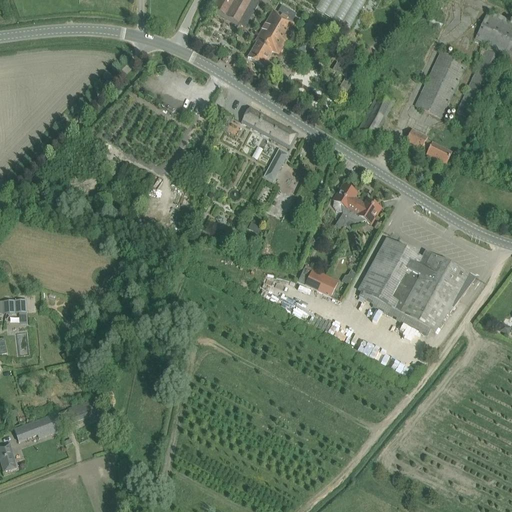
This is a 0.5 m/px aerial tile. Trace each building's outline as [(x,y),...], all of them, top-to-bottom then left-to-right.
[(238,24),(252,0),(219,0),(214,10),(238,24)] [(322,0),(316,11),(349,30),(367,0),(322,0)] [(278,56),(297,25),(273,11),(255,42),(257,43),(248,59),(263,68),(272,52),(278,56)] [(511,22),(494,14),(493,17),(487,14),(475,40),(489,47),(486,52),(485,51),(478,67),(450,125),(467,133),(482,102),(500,63),(503,65),(507,55),(511,57),(511,22)] [(439,15),(434,26),(439,28),(445,17),(439,15)] [(441,52),(414,107),(441,120),(467,65),(441,52)] [(379,93),(355,137),(372,145),(395,102),(379,93)] [(290,150),(293,144),(298,135),(251,109),(242,124),(290,150)] [(446,166),(450,157),(452,154),(426,141),(427,138),(412,131),(406,143),(421,151),(423,148),(429,151),(426,156),(446,166)] [(278,150),(263,178),(273,183),(288,155),(278,150)] [(344,227),(344,228),(348,221),(359,202),(354,199),(357,195),(343,186),(338,195),(333,202),(334,203),(333,208),(336,213),(342,213),(343,215),(335,227),(341,231),(344,227)] [(376,218),(381,210),(367,201),(365,206),(359,202),(348,221),(354,225),(365,222),(372,226),(376,218)] [(262,228),(251,224),(248,230),(259,235),(262,228)] [(419,263),(421,260),(386,240),(381,249),(358,292),(361,294),(431,331),(435,333),(459,301),(469,288),(475,280),(431,256),(426,266),(419,263)] [(338,283),(313,270),(305,266),(300,277),(307,280),(304,287),(330,299),(337,286),(338,283)] [(345,277),(342,283),(349,287),(356,275),(350,272),(348,276),(345,277)] [(3,315),(28,314),(27,301),(4,302),(2,302),(3,315)] [(330,317),(323,328),(330,333),(338,322),(330,317)] [(335,332),(342,333),(343,325),(336,323),(335,332)] [(504,323),(501,332),(508,335),(511,326),(504,323)] [(355,329),(350,341),(356,344),(362,332),(355,329)] [(82,405),(69,410),(74,425),(88,419),(82,405)] [(57,414),(14,430),(19,443),(38,436),(62,427),(57,414)] [(71,439),(63,443),(67,451),(75,448),(71,439)] [(0,458),(4,473),(14,470),(16,470),(10,444),(0,446),(0,458)]
